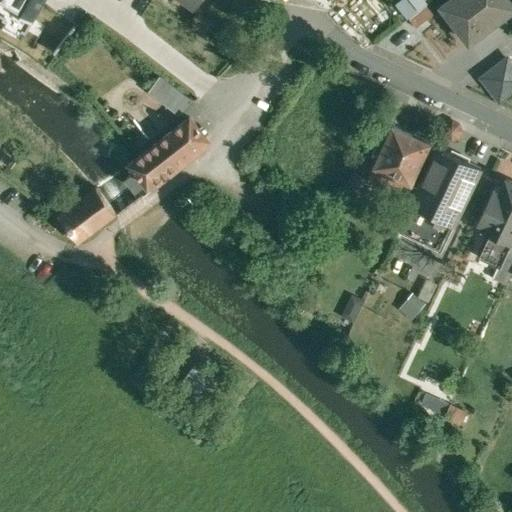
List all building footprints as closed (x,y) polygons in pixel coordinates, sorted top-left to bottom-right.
[(0,0),(0,11),(5,14),(2,19),(26,33),(44,0),(0,0)] [(389,0),(388,1),(399,18),(424,1),(422,0),(389,0)] [(511,4),(508,0),(451,0),(444,6),(471,41),(495,23),(493,21),(499,17),(501,19),(511,10),(511,4)] [(511,89),(511,64),(507,58),(482,78),(499,100),(511,89)] [(190,98),(162,77),(151,90),(180,112),(190,98)] [(191,116),(131,164),(136,171),(128,177),(138,190),(147,183),(149,186),(208,138),(191,116)] [(461,123),(453,120),(447,122),(444,130),(448,136),(453,139),(460,137),(464,130),(461,123)] [(395,125),(390,136),(383,132),(374,151),(381,154),(376,165),(412,182),(413,182),(431,144),(431,143),(428,141),(428,137),(419,132),(415,135),(395,125)] [(431,144),(413,182),(412,182),(402,203),(411,208),(440,148),(431,144)] [(481,166),(440,147),(411,208),(401,228),(442,247),(481,166)] [(511,180),(508,178),(501,192),(496,190),(481,222),(486,224),(483,231),(493,235),(487,249),(504,257),(495,277),(507,283),(511,273),(511,180)] [(99,189),(62,216),(80,239),(116,212),(99,189)] [(425,285),(388,267),(379,285),(416,303),(425,285)] [(214,378),(196,364),(181,385),(198,399),(214,378)] [(458,426),(465,411),(420,391),(413,405),(458,426)]
